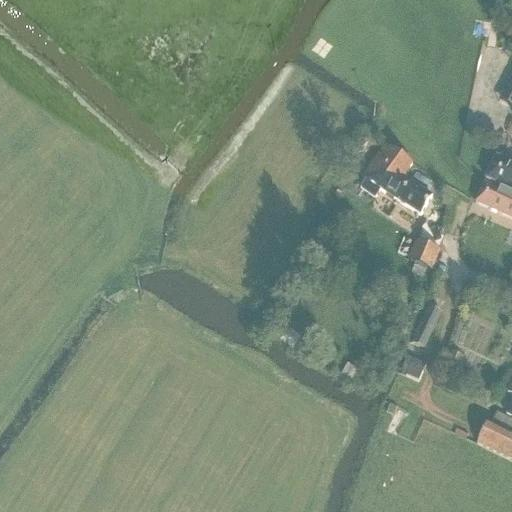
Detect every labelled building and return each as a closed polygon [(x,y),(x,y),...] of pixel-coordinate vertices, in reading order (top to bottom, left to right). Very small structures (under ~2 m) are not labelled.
[(384,148),(362,180),(365,182),(360,190),(375,200),(380,192),(420,218),(431,199),(402,181),(412,167),(384,148)] [(486,181),(511,193),(511,167),(495,160),(486,181)] [(511,193),(511,195),(511,198),(483,185),(474,205),(511,221),(511,193)] [(440,252),(416,243),(408,264),(431,273),(440,252)] [(411,346),(423,352),(440,315),(428,310),(411,346)] [(464,359),(451,353),(444,367),(456,373),(464,359)] [(418,384),(425,368),(412,362),(405,379),(418,384)] [(511,464),(511,424),(496,417),(490,428),(486,426),(476,447),(511,464)]
